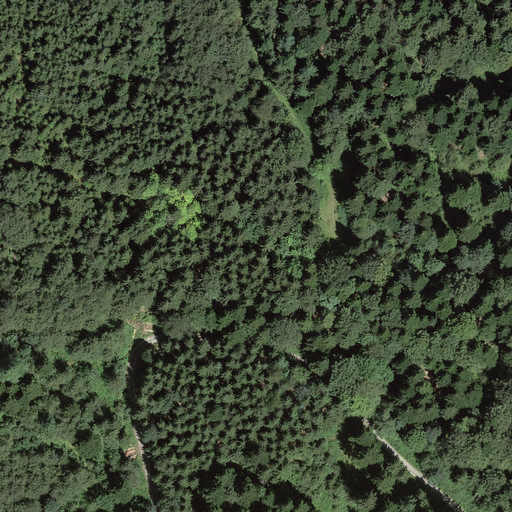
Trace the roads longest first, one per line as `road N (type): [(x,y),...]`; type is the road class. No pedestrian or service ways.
road 1 (track): [(462,511),(289,353),(163,338),(132,360),(125,404),(151,511)]
road 2 (track): [(339,233),(321,156),(274,87),(236,0)]
